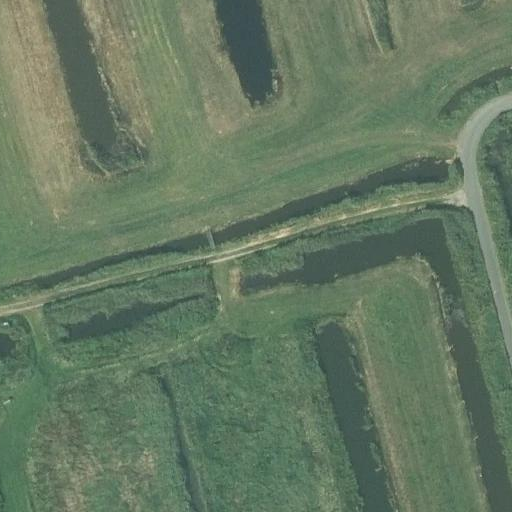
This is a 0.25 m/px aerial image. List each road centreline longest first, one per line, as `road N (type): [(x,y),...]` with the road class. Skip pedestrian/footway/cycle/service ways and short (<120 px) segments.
road 1 (track): [(471,197),(377,211),(264,247),(0,310)]
road 2 (track): [(511,355),(471,197)]
road 3 (track): [(471,197),(464,133),(511,103)]
